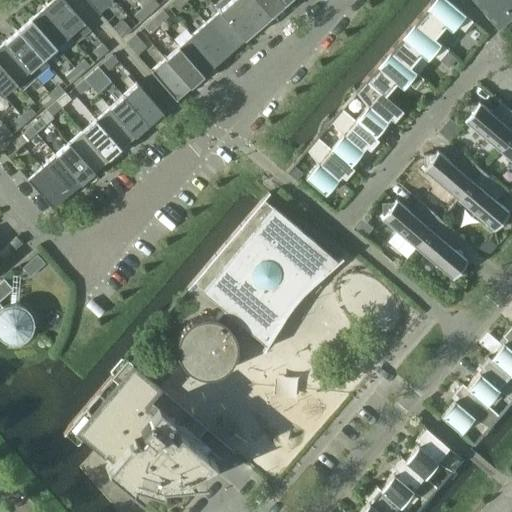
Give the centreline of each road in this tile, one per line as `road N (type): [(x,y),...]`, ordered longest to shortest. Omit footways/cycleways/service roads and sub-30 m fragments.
road 1 (residential): [(0,181),(66,254),(84,252),(348,0)]
road 2 (residential): [(465,331),(340,228),(485,58),(493,54),(511,69)]
road 3 (residential): [(313,511),(465,331)]
